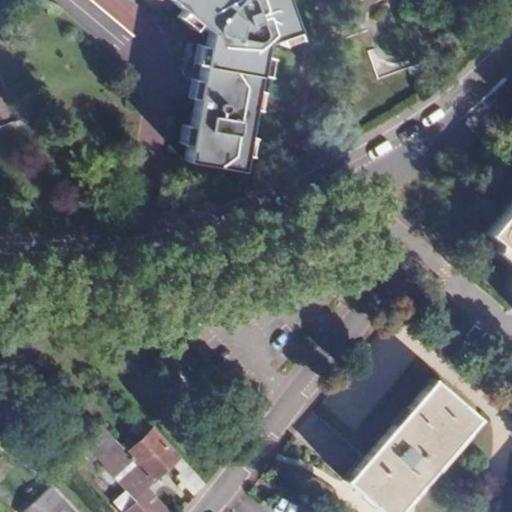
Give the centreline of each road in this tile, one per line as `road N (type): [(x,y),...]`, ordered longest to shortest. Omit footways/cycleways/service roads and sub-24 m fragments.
road 1 (residential): [(367,179),(152,252),(0,265)]
road 2 (residential): [(230,483),(409,248),(372,207),(367,179)]
road 3 (residential): [(511,69),(445,132),(367,179)]
